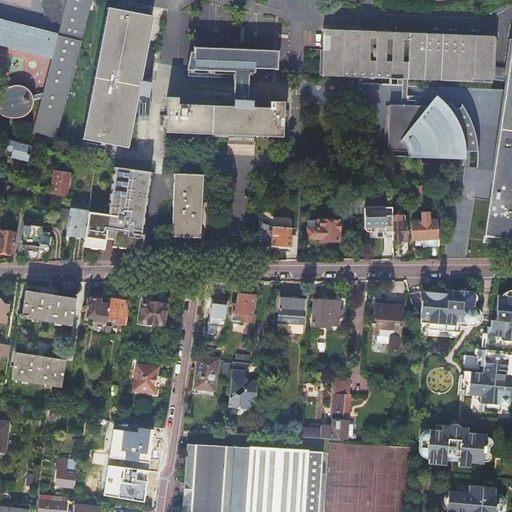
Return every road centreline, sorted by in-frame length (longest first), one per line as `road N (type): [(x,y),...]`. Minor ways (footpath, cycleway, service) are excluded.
road 1 (residential): [(160,511),(196,270)]
road 2 (residential): [(287,270),(511,268)]
road 3 (residential): [(120,271),(0,272)]
